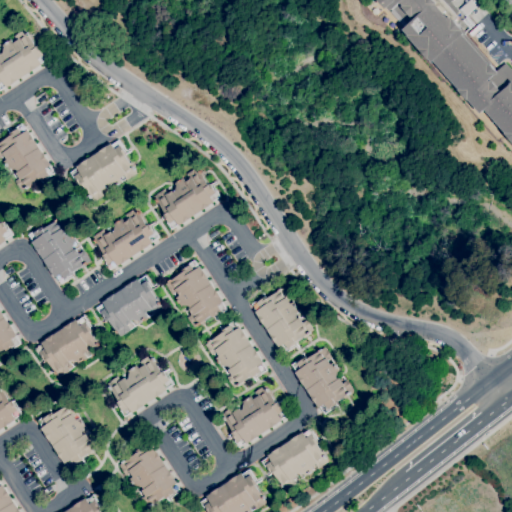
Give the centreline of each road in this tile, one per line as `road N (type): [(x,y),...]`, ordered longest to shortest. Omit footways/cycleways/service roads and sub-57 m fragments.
road 1 (residential): [(37,0),(56,26),(136,90),(224,146),(325,287),(390,325),(449,339),(510,397)]
road 2 (secondary): [(511,362),(320,511)]
road 3 (secondary): [(408,477),(510,397)]
